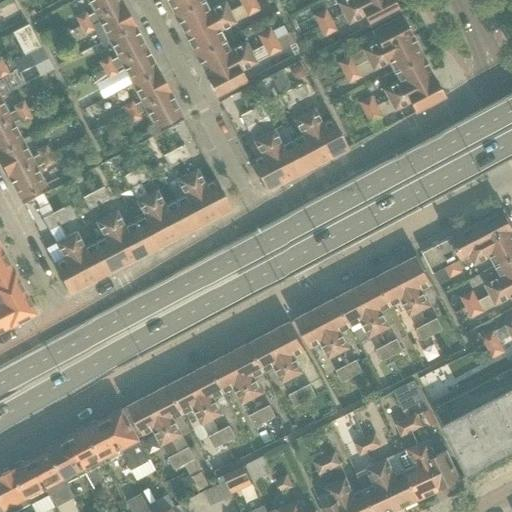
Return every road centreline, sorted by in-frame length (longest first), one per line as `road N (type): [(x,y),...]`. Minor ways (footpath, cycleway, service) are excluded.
road 1 (primary): [(0,420),(511,142)]
road 2 (primary): [(511,109),(0,383)]
road 3 (residential): [(0,446),(511,175)]
road 4 (residential): [(500,84),(256,215)]
road 5 (residential): [(256,215),(144,0)]
road 6 (residential): [(256,215),(59,321)]
road 7 (residential): [(59,321),(0,206)]
